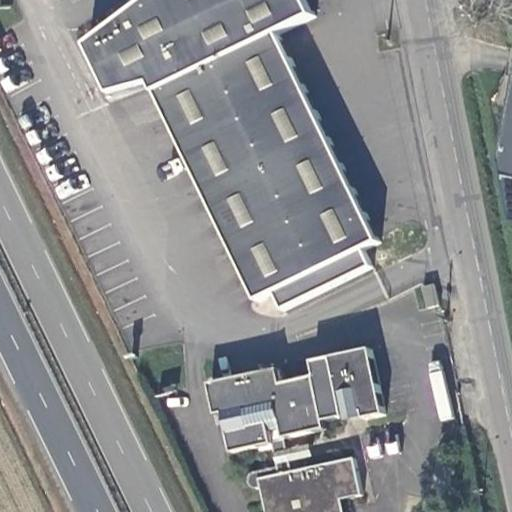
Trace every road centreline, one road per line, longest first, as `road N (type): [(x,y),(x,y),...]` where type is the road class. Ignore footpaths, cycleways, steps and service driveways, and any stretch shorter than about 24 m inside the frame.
road 1 (unknown): [(56,25),(106,163),(178,308),(196,324),(268,330),(473,228)]
road 2 (unclassified): [(428,0),(511,426)]
road 3 (trunk): [(150,511),(0,200)]
road 4 (trunk): [(0,312),(97,511)]
road 5 (unknown): [(400,511),(418,450),(502,380)]
